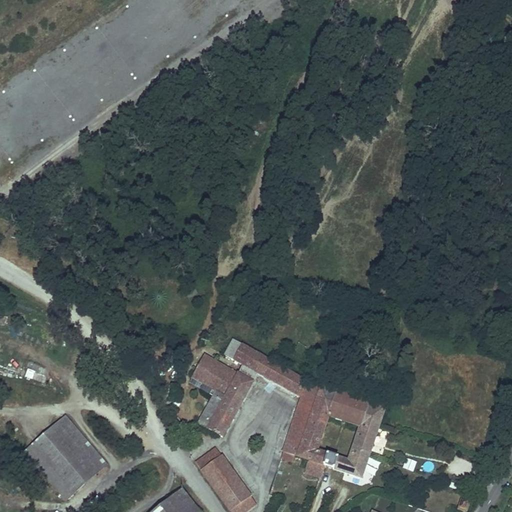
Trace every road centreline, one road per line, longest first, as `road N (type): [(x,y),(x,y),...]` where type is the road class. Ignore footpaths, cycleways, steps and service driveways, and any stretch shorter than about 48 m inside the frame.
road 1 (track): [(0,193),(279,0)]
road 2 (track): [(0,264),(77,311),(120,363),(190,476)]
